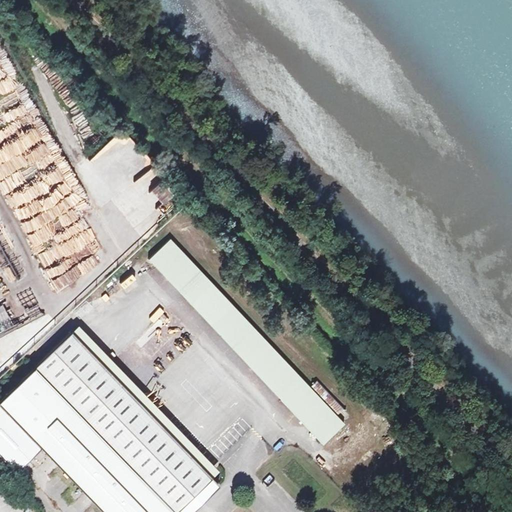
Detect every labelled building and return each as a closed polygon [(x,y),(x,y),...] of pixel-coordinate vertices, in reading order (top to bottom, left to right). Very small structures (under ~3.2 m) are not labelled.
[(77,150),(89,162),(105,147),(111,153),(114,150),(131,167),(137,162),(140,165),(130,174),(134,177),(150,162),(117,126),(93,149),(86,141),(77,150)] [(151,191),(164,204),(174,195),(160,182),(151,191)] [(345,418),(172,234),(151,253),(323,438),(345,418)] [(0,306),(0,329),(14,325),(8,304),(0,306)] [(167,304),(159,310),(166,318),(173,311),(167,304)] [(150,339),(161,326),(156,321),(136,343),(151,356),(159,347),(150,339)] [(1,397),(112,511),(171,511),(212,472),(71,327),(1,397)] [(378,443),(383,440),(375,427),(370,431),(378,443)]
